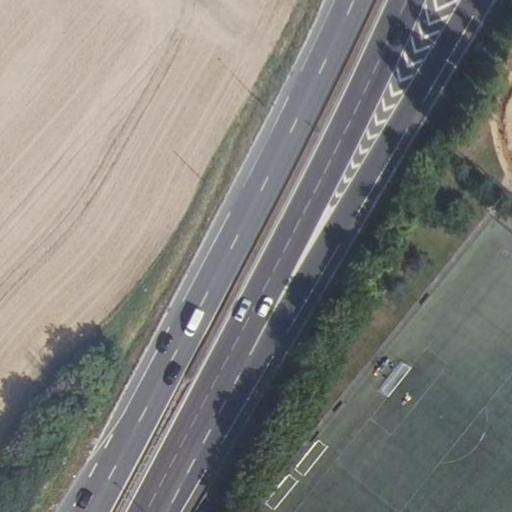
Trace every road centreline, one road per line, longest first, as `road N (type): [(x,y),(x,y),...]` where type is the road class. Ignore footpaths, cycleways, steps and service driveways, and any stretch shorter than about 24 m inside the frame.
road 1 (primary): [(148,511),(468,0)]
road 2 (primary): [(354,0),(89,511)]
road 3 (primary): [(145,511),(407,0)]
